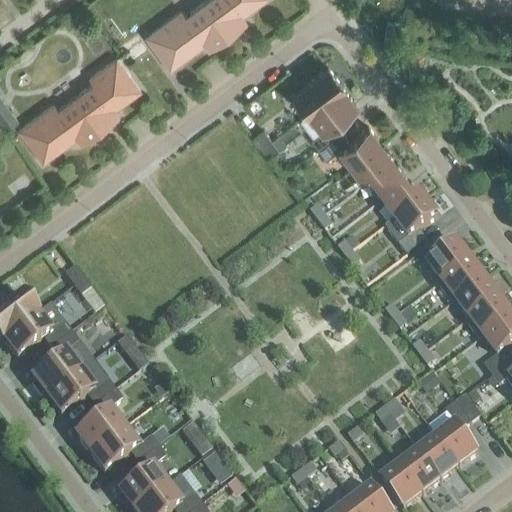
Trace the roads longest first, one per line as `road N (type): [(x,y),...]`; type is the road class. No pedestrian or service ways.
road 1 (residential): [(323,15),(0,267)]
road 2 (residential): [(511,262),(323,15)]
road 3 (residential): [(89,511),(0,395)]
